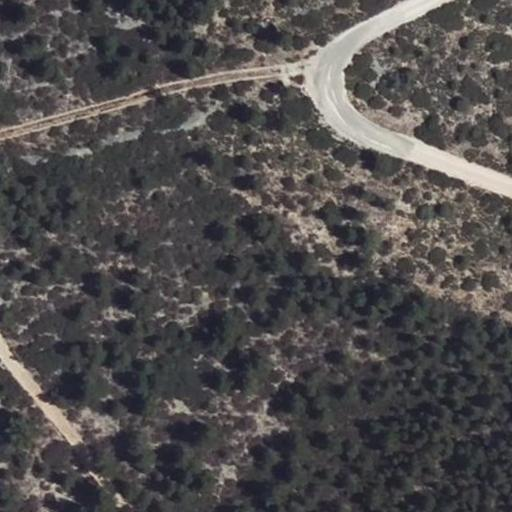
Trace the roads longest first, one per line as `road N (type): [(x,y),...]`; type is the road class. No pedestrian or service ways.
road 1 (track): [(429,0),(346,46),(330,69),(332,92),(346,115),(511,184)]
road 2 (track): [(330,69),(189,85),(0,135)]
road 3 (track): [(126,511),(0,345)]
